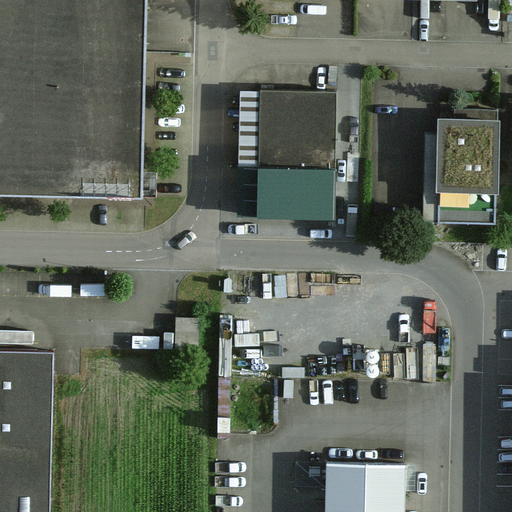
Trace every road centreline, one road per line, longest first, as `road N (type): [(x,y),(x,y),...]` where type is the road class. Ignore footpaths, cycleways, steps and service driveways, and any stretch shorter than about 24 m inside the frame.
road 1 (residential): [(182,241),(204,251),(425,258),(447,267),(465,300),(463,511)]
road 2 (residential): [(213,54),(511,56)]
road 3 (residential): [(182,241),(208,194),(213,54)]
road 4 (residential): [(0,248),(141,251),(182,241)]
